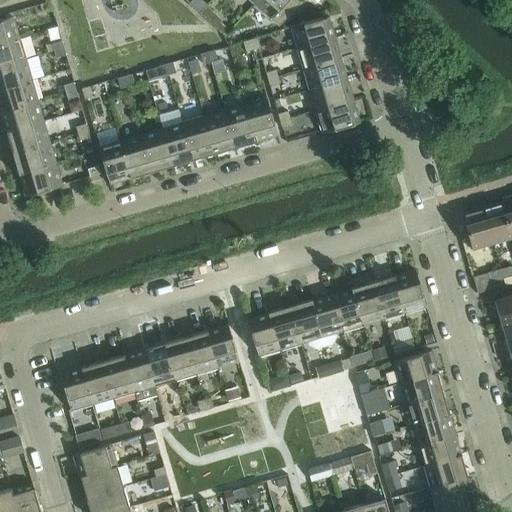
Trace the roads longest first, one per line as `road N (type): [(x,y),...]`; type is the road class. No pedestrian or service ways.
road 1 (residential): [(58,511),(14,360),(23,336),(428,219)]
road 2 (residential): [(401,127),(27,236),(11,235),(0,217)]
road 3 (residential): [(511,496),(428,219)]
road 4 (residential): [(401,127),(358,0)]
